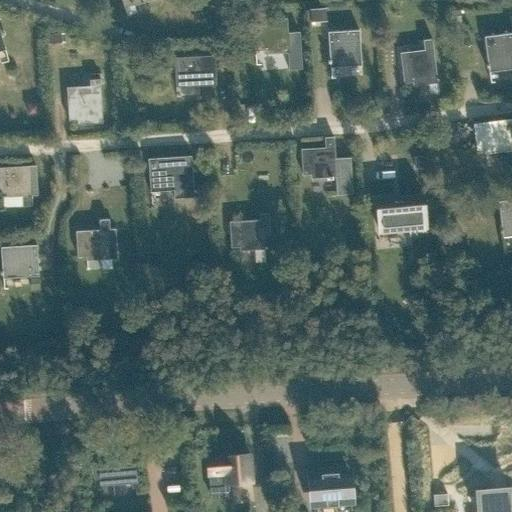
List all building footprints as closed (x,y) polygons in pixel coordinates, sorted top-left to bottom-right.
[(122,0),(125,9),(154,0),(122,0)] [(325,8),(309,9),(310,22),(326,21),(325,8)] [(460,22),(459,10),(451,11),(452,23),(460,22)] [(261,18),(252,18),(254,51),(263,50),(263,54),(287,53),(288,69),(301,69),(298,32),(286,33),(285,18),(261,20),(261,18)] [(359,30),(328,32),(331,68),(361,66),(359,30)] [(48,43),(61,42),(60,33),(48,34),(48,43)] [(511,33),(484,37),(489,72),(511,68),(511,33)] [(423,50),(401,53),(405,82),(412,81),(413,85),(438,82),(433,38),(422,40),(423,50)] [(216,57),(176,59),(178,88),(218,86),(216,57)] [(68,89),(68,96),(69,121),(79,120),(79,118),(93,117),(93,124),(102,123),(100,79),(92,80),(92,88),(68,89)] [(304,100),(296,100),(297,112),(305,112),(304,100)] [(37,102),(26,103),(27,114),(38,114),(37,102)] [(511,120),(475,124),(478,151),(486,150),(487,153),(507,151),(508,165),(511,164),(511,120)] [(324,147),(299,149),(301,174),(310,174),(310,178),(334,176),(336,194),(352,193),(350,157),(334,158),(333,137),(324,137),(324,147)] [(174,199),(194,198),(191,156),(148,159),(150,193),(174,191),(174,199)] [(35,165),(0,167),(0,193),(5,193),(6,198),(21,196),(22,207),(32,206),(31,196),(37,195),(35,165)] [(422,196),(376,200),(379,233),(409,230),(410,235),(426,234),(422,196)] [(511,199),(498,201),(502,237),(511,235),(511,199)] [(259,220),(229,222),(230,247),(239,247),(239,251),(264,249),(263,236),(269,236),(268,213),(259,213),(259,220)] [(100,230),(75,231),(76,257),(85,256),(85,260),(116,259),(115,229),(109,229),(108,219),(99,220),(100,230)] [(36,245),(0,247),(2,279),(38,276),(36,245)] [(249,454),(206,458),(207,477),(209,477),(210,499),(232,497),(232,484),(251,483),(249,454)] [(134,467),(99,470),(101,484),(135,482),(134,467)] [(348,502),(347,472),(309,475),(311,504),(348,502)] [(509,489),(476,491),(477,511),(511,511),(511,495),(509,496),(509,489)] [(446,494),(432,495),(433,506),(447,505),(446,494)]
